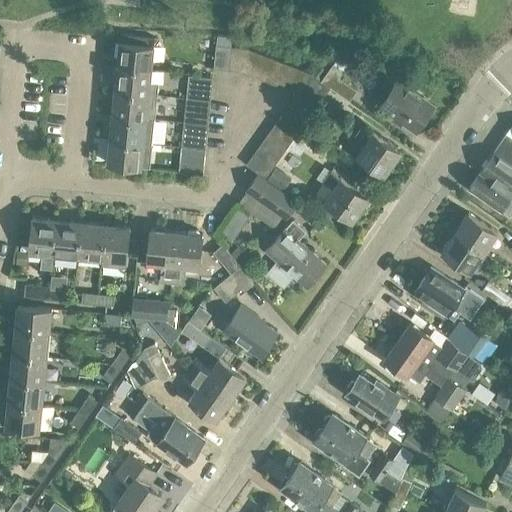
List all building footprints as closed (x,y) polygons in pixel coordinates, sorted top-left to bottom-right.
[(117,67),(152,71),(155,37),(121,34),(117,67)] [(214,70),(229,71),(231,48),(216,46),(214,70)] [(229,71),(242,73),(247,49),(231,48),(229,71)] [(242,73),(255,78),(264,56),(247,49),(242,73)] [(278,61),(264,56),(255,78),(269,83),(278,61)] [(269,83),(283,89),(291,67),(278,61),(269,83)] [(344,73),(333,65),(321,82),(330,89),(350,102),(357,92),(339,79),(344,73)] [(151,84),(152,71),(117,67),(115,91),(158,96),(159,85),(151,84)] [(283,89),(294,97),(295,98),(296,96),(311,75),(291,67),(283,89)] [(315,109),(330,89),(321,82),(311,75),(296,96),(315,109)] [(397,82),(380,106),(416,131),(433,107),(397,82)] [(211,103),(212,90),(188,88),(187,100),(211,103)] [(155,120),(158,96),(115,91),(113,115),(155,120)] [(296,96),(295,98),(294,97),(288,106),(308,120),(315,109),(296,96)] [(288,106),(281,116),(301,130),(308,120),(288,106)] [(184,125),(208,127),(209,115),(186,112),(184,125)] [(153,144),(155,120),(113,115),(110,140),(145,143),(153,144)] [(294,140),(301,130),(281,116),(274,126),(294,140)] [(363,125),(355,137),(365,144),(356,156),(385,176),(401,153),(363,125)] [(274,126),(267,136),(287,150),(294,140),(274,126)] [(482,171),(511,191),(511,138),(507,135),(497,149),(482,171)] [(206,151),(207,139),(183,136),(182,149),(206,151)] [(280,159),(287,150),(267,136),(260,145),(280,159)] [(142,168),(145,143),(110,140),(108,164),(142,168)] [(260,145),(253,155),(273,169),(280,159),(260,145)] [(258,173),(266,179),(273,169),(253,155),(246,165),(258,173)] [(203,176),(205,163),(181,161),(179,173),(203,176)] [(292,178),(276,167),(268,179),(284,190),(292,178)] [(510,216),(511,213),(511,191),(482,171),(469,189),(501,212),(502,211),(510,216)] [(330,172),(322,183),(333,190),(324,202),(352,222),(369,199),(330,172)] [(299,203),(266,179),(258,173),(237,202),(274,229),(283,216),(288,220),(299,203)] [(455,233),(483,253),(497,233),(469,213),(455,233)] [(52,271),(54,255),(57,221),(32,218),(29,253),(44,254),(42,270),(52,271)] [(286,290),(297,278),(306,287),(327,265),(299,240),(307,232),(294,220),(266,250),(277,260),(276,261),(278,262),(268,273),(286,290)] [(82,223),(57,221),(54,255),(78,258),(82,223)] [(106,225),(82,223),(78,258),(103,260),(106,225)] [(131,228),(106,225),(103,260),(105,260),(104,268),(126,270),(131,228)] [(171,284),(177,233),(165,231),(166,229),(155,228),(155,230),(150,230),(147,263),(161,264),(159,283),(171,284)] [(177,233),(171,284),(182,285),(184,267),(199,268),(202,235),(199,235),(199,233),(189,231),(188,234),(177,233)] [(470,272),(483,253),(455,233),(441,253),(470,272)] [(431,267),(422,280),(473,314),(483,299),(465,287),(464,289),(431,267)] [(225,303),(242,289),(231,274),(213,289),(225,303)] [(473,314),(422,280),(413,293),(423,299),(420,303),(447,321),(449,317),(458,322),(463,314),(470,319),(473,314)] [(504,307),(511,297),(488,281),(481,291),(490,298),(500,305),(504,307)] [(24,298),(44,300),(46,287),(25,285),(24,298)] [(46,287),(44,300),(65,303),(66,292),(50,290),(51,287),(46,287)] [(98,306),(99,296),(83,294),(82,304),(98,306)] [(99,296),(98,306),(114,307),(114,297),(99,296)] [(168,320),(170,302),(134,299),(132,317),(168,320)] [(15,330),(50,333),(52,309),(17,305),(15,330)] [(241,305),(223,331),(260,358),(277,333),(256,318),(257,317),(241,305)] [(121,317),(106,315),(105,326),(121,327),(121,317)] [(477,334),(461,321),(449,337),(465,349),(467,346),(478,354),(489,339),(479,331),(477,334)] [(188,322),(181,332),(204,347),(211,337),(188,322)] [(411,324),(398,342),(420,357),(449,377),(464,387),(470,378),(473,380),(485,364),(471,354),(447,338),(441,346),(432,340),(433,339),(430,337),(411,324)] [(12,354),(47,358),(50,333),(15,330),(12,354)] [(420,357),(398,342),(385,360),(407,376),(408,376),(410,375),(421,383),(426,375),(427,376),(442,386),(434,398),(451,410),(465,390),(463,388),(464,387),(449,377),(420,357)] [(155,344),(144,349),(157,377),(160,382),(171,377),(155,344)] [(147,382),(157,377),(144,349),(137,361),(138,364),(147,382)] [(112,365),(120,371),(130,358),(121,352),(112,365)] [(10,378),(45,382),(47,358),(12,354),(10,378)] [(195,359),(189,368),(232,399),(239,389),(241,391),(247,382),(244,380),(247,378),(219,358),(210,370),(195,359)] [(120,371),(112,365),(103,378),(111,384),(120,371)] [(232,399),(189,368),(183,378),(198,389),(189,401),(216,420),(219,416),(221,418),(227,410),(225,408),(232,399)] [(383,418),(397,398),(387,391),(388,389),(376,381),(374,384),(360,375),(354,383),(351,383),(347,389),(348,393),(347,395),(372,413),(373,411),(383,418)] [(7,403),(42,406),(45,382),(10,378),(7,403)] [(507,410),(511,397),(511,387),(511,388),(510,387),(508,387),(506,387),(505,388),(503,389),(501,390),(500,391),(499,392),(498,394),(497,396),(497,398),(497,400),(498,402),(498,403),(499,405),(500,406),(502,408),(503,409),(505,409),(507,410)] [(133,408),(195,451),(204,438),(143,394),(133,408)] [(80,410),(88,416),(97,403),(89,397),(80,410)] [(1,427),(5,427),(40,431),(42,406),(7,403),(3,402),(1,427)] [(195,451),(133,408),(128,414),(135,420),(134,422),(150,432),(147,437),(185,465),(195,451)] [(88,416),(80,410),(71,423),(79,429),(88,416)] [(323,428),(371,462),(372,460),(368,457),(376,446),(375,445),(365,438),(365,437),(333,415),(331,418),(327,417),(323,424),(324,427),(323,428)] [(144,434),(123,419),(115,429),(136,444),(144,434)] [(322,430),(319,430),(314,436),(315,439),(314,442),(347,464),(349,465),(347,468),(360,477),(371,462),(323,428),(322,430)] [(439,451),(412,433),(406,443),(433,460),(439,451)] [(42,463),(51,469),(60,456),(51,450),(42,463)] [(511,481),(511,450),(500,476),(511,481)] [(393,461),(384,454),(377,464),(387,471),(401,480),(405,470),(393,462),(393,461)] [(150,511),(162,495),(148,486),(156,474),(129,455),(116,474),(131,484),(116,504),(118,506),(113,511),(150,511)] [(342,511),(350,502),(340,495),(342,493),(332,486),(333,485),(301,462),(299,464),(295,464),(291,469),(293,473),(291,475),(342,511)] [(51,469),(42,463),(33,476),(42,482),(51,469)] [(377,464),(370,474),(379,481),(387,471),(377,464)] [(313,511),(311,511),(342,511),(291,475),(289,478),(286,478),(282,483),(283,486),(281,489),(313,511)] [(407,494),(412,483),(403,479),(402,481),(397,492),(399,493),(406,497),(407,494)] [(455,490),(444,511),(482,511),(486,505),(455,490)] [(400,510),(406,497),(399,493),(393,507),(400,510)] [(10,509),(15,511),(20,511),(28,501),(20,495),(10,509)] [(362,511),(350,502),(342,511),(362,511)]
